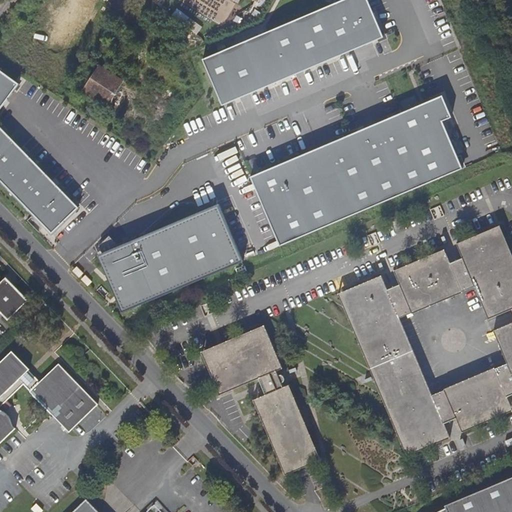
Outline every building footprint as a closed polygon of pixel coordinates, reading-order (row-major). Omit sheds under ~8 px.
[(342,0),(203,59),(223,105),(385,37),(369,0),(342,0)] [(139,91),(129,84),(100,65),(83,91),(151,136),(168,110),(139,91)] [(0,180),(52,234),(79,208),(0,128),(0,125),(0,110),(19,84),(0,70),(0,180)] [(131,80),(129,84),(139,91),(142,87),(131,80)] [(252,177),(281,244),(472,163),(443,95),(252,177)] [(99,255),(120,311),(243,266),(222,209),(116,249),(113,240),(104,243),(107,251),(99,255)] [(404,227),(399,215),(391,218),(396,230),(404,227)] [(28,221),(39,232),(43,228),(32,217),(28,221)] [(511,251),(501,225),(496,228),(511,265),(511,251)] [(511,323),(494,331),(508,363),(495,368),(445,388),(445,390),(433,395),(400,318),(412,313),(413,313),(463,292),(463,291),(475,286),(489,319),(508,311),(511,309),(511,265),(496,228),(457,243),(464,258),(451,263),(447,254),(396,275),(400,284),(388,290),(382,275),(343,292),(376,370),(412,454),(451,437),(445,423),(457,418),(461,427),(511,406),(507,397),(511,394),(511,323)] [(394,270),(396,275),(447,254),(445,249),(394,270)] [(29,301),(7,278),(0,284),(0,312),(8,321),(29,301)] [(407,456),(412,454),(376,370),(343,292),(338,294),(371,371),(407,456)] [(202,351),(204,356),(267,330),(265,325),(202,351)] [(290,473),(317,461),(286,386),(284,387),(282,382),(285,380),(286,378),(285,376),(282,374),(278,374),(277,371),(283,368),(267,330),(204,356),(220,395),(259,378),(266,395),(259,398),(272,429),(290,473)] [(70,431),(98,404),(58,363),(40,381),(29,370),(29,368),(12,351),(0,361),(0,443),(16,428),(13,425),(12,421),(11,418),(9,415),(7,412),(5,411),(3,409),(0,407),(24,384),(30,390),(29,391),(70,431)] [(290,385),(286,386),(317,461),(322,459),(290,385)] [(285,475),(290,473),(272,429),(259,398),(254,400),(285,475)] [(511,411),(511,407),(511,406),(461,427),(463,432),(511,411)] [(511,511),(511,478),(445,507),(446,509),(439,511),(511,511)] [(99,511),(88,500),(75,511),(99,511)]
